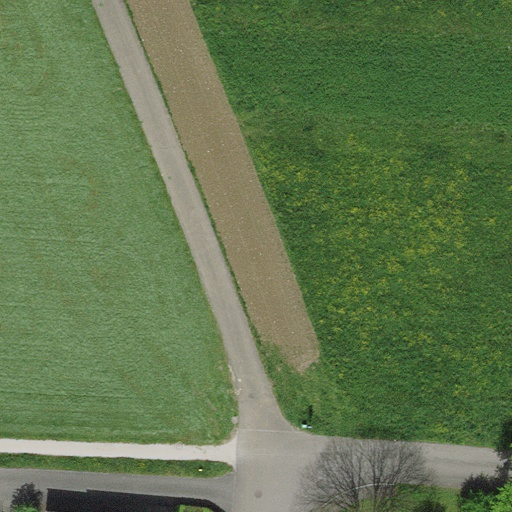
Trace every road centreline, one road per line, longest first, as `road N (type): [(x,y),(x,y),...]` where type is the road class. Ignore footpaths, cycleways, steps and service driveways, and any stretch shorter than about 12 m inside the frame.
road 1 (track): [(108,0),(257,386),(268,459),(0,447)]
road 2 (residential): [(511,468),(268,459)]
